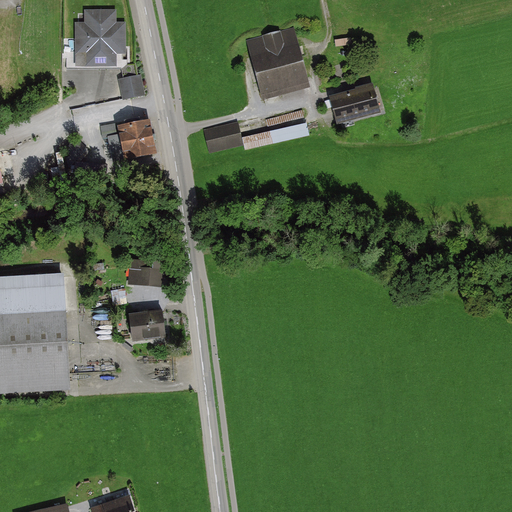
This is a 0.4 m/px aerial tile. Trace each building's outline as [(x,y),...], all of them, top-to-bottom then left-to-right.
[(118,10),(86,10),(86,23),(76,23),(77,52),(87,52),(88,66),(120,66),(120,54),(129,54),(129,21),(118,22),(118,10)] [(310,85),(294,30),(251,43),(267,97),(310,85)] [(125,99),(146,94),(142,75),(120,79),(125,99)] [(381,111),(374,87),(333,98),(340,122),(381,111)] [(159,154),(152,119),(120,126),(127,160),(159,154)] [(241,144),(237,125),(206,132),(210,151),(241,144)] [(72,153),(85,152),(85,142),(71,143),(72,153)] [(168,259),(138,256),(135,282),(166,284),(168,259)] [(0,393),(71,390),(66,295),(0,297),(0,393)] [(133,316),(134,342),(169,340),(167,315),(133,316)] [(95,511),(137,511),(132,490),(92,502),(95,511)]
